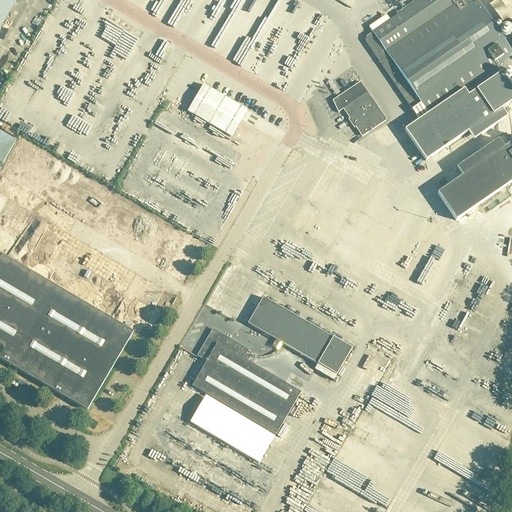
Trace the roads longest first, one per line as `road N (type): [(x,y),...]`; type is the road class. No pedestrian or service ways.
road 1 (unclassified): [(104,452),(224,254)]
road 2 (unclassified): [(0,391),(104,452)]
